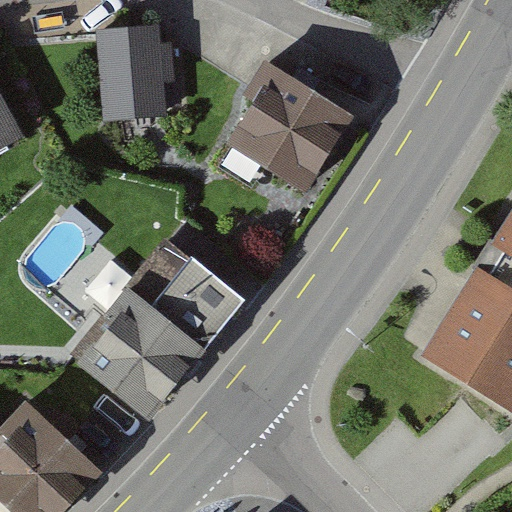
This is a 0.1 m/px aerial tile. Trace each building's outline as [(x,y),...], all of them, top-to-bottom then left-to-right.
[(318,0),(336,9),(340,0),(318,0)] [(160,37),(103,38),(105,130),(166,128),(165,90),(178,90),(177,52),(160,53),(160,37)] [(344,129),(268,80),(226,144),(302,194),(344,129)] [(0,118),(0,150),(13,143),(0,118)] [(511,409),(511,220),(425,355),(511,411),(511,409)] [(234,304),(185,264),(144,314),(124,297),(68,366),(144,427),(199,359),(193,354),(234,304)] [(25,411),(0,440),(0,511),(64,511),(98,473),(25,411)]
